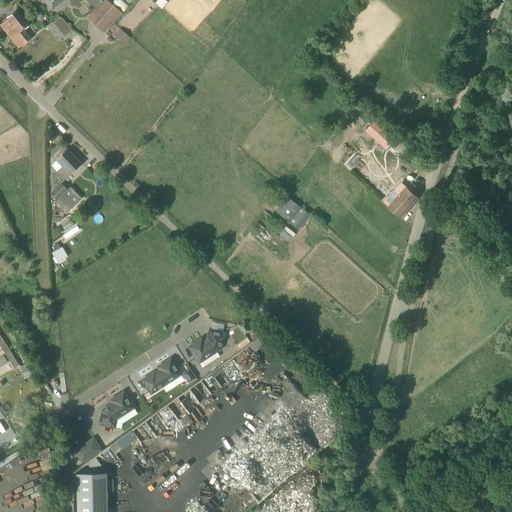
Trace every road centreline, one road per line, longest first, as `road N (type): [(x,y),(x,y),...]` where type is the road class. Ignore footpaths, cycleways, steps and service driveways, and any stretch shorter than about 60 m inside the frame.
road 1 (residential): [(372,435),(0,62)]
road 2 (residential): [(372,435),(443,154),(503,0)]
road 3 (unclassified): [(62,511),(65,409),(202,321)]
